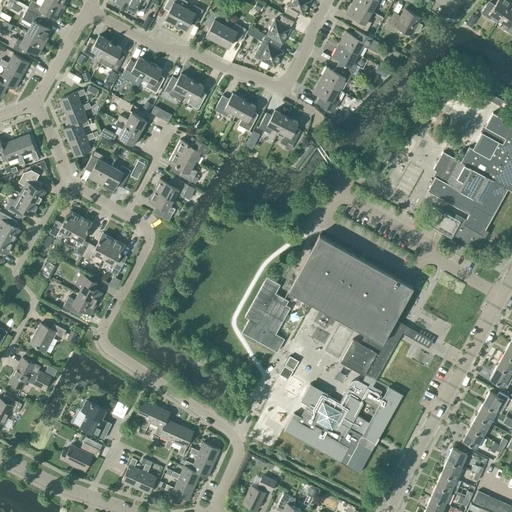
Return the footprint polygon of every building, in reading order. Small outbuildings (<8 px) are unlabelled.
[(58,19),(65,6),(52,0),(43,0),(41,5),(31,0),(27,9),(47,20),(50,14),(58,19)] [(147,11),(152,1),(149,0),(117,0),(117,2),(137,13),(140,7),(147,11)] [(170,7),(165,18),(176,23),(185,6),(187,1),(185,0),(167,0),(165,4),(170,7)] [(264,4),(257,0),(253,7),(261,10),(264,4)] [(310,0),(290,0),(287,6),(284,12),(295,18),(299,12),(303,14),(310,0)] [(372,11),(353,0),(346,13),(354,17),(351,22),(366,31),(371,22),(367,20),(372,11)] [(353,0),(372,11),(377,2),(381,4),(383,0),(353,0)] [(500,18),(511,1),(510,0),(497,0),(495,4),(489,0),(481,12),(490,19),(494,14),(500,18)] [(511,0),(511,1),(500,18),(506,22),(503,27),(511,33),(511,0)] [(191,10),(185,6),(176,23),(186,29),(192,18),(197,21),(203,9),(194,4),(191,10)] [(415,29),(419,31),(423,24),(418,21),(421,17),(405,8),(399,20),(391,16),(386,26),(396,32),(398,27),(412,34),(415,29)] [(47,20),(27,9),(22,18),(31,23),(26,32),(45,42),(52,30),(44,25),(47,20)] [(217,41),(226,24),(219,21),(222,16),(212,10),(205,24),(210,26),(206,35),(217,41)] [(271,37),(282,43),(291,27),(294,21),(283,15),(279,21),(275,18),(266,34),(271,37)] [(226,24),(217,41),(229,47),(233,39),(239,42),(246,28),(235,23),(232,28),(226,24)] [(263,42),(266,35),(253,28),(249,35),(263,42)] [(345,30),(339,43),(358,53),(362,44),(371,49),(376,40),(371,38),(356,29),(353,35),(345,30)] [(39,54),(45,42),(26,32),(21,41),(13,36),(8,45),(28,55),(31,50),(39,54)] [(97,52),(102,55),(110,41),(99,35),(96,40),(90,37),(82,52),(94,58),(97,52)] [(279,48),(282,43),(271,37),(268,42),(259,58),(275,67),(283,51),(279,48)] [(122,47),(110,41),(102,55),(108,58),(105,64),(116,70),(124,56),(119,53),(122,47)] [(337,65),(352,73),(357,64),(353,62),(358,53),(339,43),(332,55),(340,60),(337,65)] [(0,60),(0,63),(6,67),(22,75),(29,62),(13,53),(8,62),(1,58),(0,60)] [(137,74),(142,77),(150,63),(139,56),(136,62),(130,59),(122,73),(134,80),(137,74)] [(162,69),(150,63),(142,77),(148,80),(145,86),(156,92),(164,77),(159,74),(162,69)] [(326,66),(319,79),(339,89),(343,80),(347,82),(352,73),(337,65),(334,71),(326,66)] [(0,73),(0,79),(8,84),(15,88),(22,75),(6,67),(2,75),(0,73)] [(117,74),(111,71),(106,80),(113,83),(117,74)] [(179,90),(184,93),(192,79),(181,73),(178,78),(172,75),(164,90),(176,96),(179,90)] [(204,85),(192,79),(184,93),(190,96),(187,102),(198,108),(206,94),(201,91),(204,85)] [(339,89),(319,79),(313,91),(321,96),(317,102),(333,110),(342,92),(338,89),(339,89)] [(65,112),(82,105),(78,96),(85,93),(83,88),(59,98),(65,112)] [(485,90),(482,95),(506,109),(509,103),(485,90)] [(230,111),(236,114),(244,99),(232,93),(229,98),(222,95),(214,109),(227,116),(230,111)] [(129,110),(133,104),(120,97),(117,104),(129,110)] [(255,106),(244,99),(236,114),(242,117),(238,124),(249,130),(258,114),(252,111),(255,106)] [(152,103),(146,100),(143,106),(149,110),(152,103)] [(65,112),(70,125),(87,118),(84,110),(91,107),(89,102),(82,105),(65,112)] [(162,111),(153,106),(149,113),(159,118),(162,111)] [(279,130),(286,116),(275,110),(272,115),(266,112),(259,127),(270,133),(273,127),(279,130)] [(342,116),(334,111),(330,119),(338,124),(342,116)] [(120,114),(117,119),(140,132),(146,120),(132,112),(128,119),(120,114)] [(461,161),(508,188),(511,190),(511,126),(511,127),(511,126),(511,122),(492,112),(473,148),(469,146),(461,161)] [(298,122),(286,116),(279,130),(277,133),(282,136),(280,142),(286,145),(287,142),(293,145),(301,130),(295,127),(298,122)] [(87,118),(70,125),(63,128),(68,142),(85,135),(82,127),(89,124),(87,118)] [(133,144),(140,132),(117,119),(115,124),(122,128),(119,135),(133,144)] [(113,140),(116,134),(104,127),(101,133),(113,140)] [(85,135),(68,142),(74,156),(91,149),(87,140),(95,137),(93,132),(85,135)] [(15,138),(22,155),(30,152),(33,159),(38,157),(29,133),(15,138)] [(15,138),(1,143),(5,153),(8,160),(17,157),(20,164),(25,163),(22,155),(15,138)] [(5,153),(1,143),(0,139),(0,154),(3,162),(8,160),(5,153)] [(180,139),(175,150),(195,160),(198,154),(204,157),(210,146),(198,140),(194,146),(180,139)] [(299,169),(316,147),(310,143),(294,165),(299,169)] [(191,167),(195,160),(175,150),(169,161),(183,168),(179,175),(191,181),(197,170),(191,167)] [(100,183),(110,165),(101,160),(104,156),(95,151),(87,166),(92,169),(88,177),(100,183)] [(508,188),(461,161),(443,151),(433,169),(438,171),(427,190),(469,213),(464,223),(461,221),(454,235),(475,247),(508,188)] [(144,164),(138,161),(131,174),(137,178),(144,164)] [(110,165),(100,183),(113,190),(116,184),(122,187),(130,170),(122,165),(119,170),(110,165)] [(25,185),(21,193),(39,203),(45,191),(35,185),(38,180),(36,179),(39,174),(31,170),(24,172),(19,182),(25,185)] [(159,178),(154,189),(173,199),(176,192),(183,196),(189,185),(174,177),(171,184),(159,178)] [(169,205),(173,199),(154,189),(148,200),(159,205),(155,213),(169,220),(175,208),(169,205)] [(32,215),(39,203),(21,193),(16,201),(10,197),(5,207),(17,213),(20,208),(32,215)] [(71,234),(81,216),(70,210),(63,223),(56,219),(49,233),(58,238),(64,231),(71,234)] [(0,233),(14,241),(20,229),(8,222),(11,217),(0,211),(0,233)] [(81,216),(71,234),(78,238),(73,251),(82,255),(89,242),(83,239),(92,222),(81,216)] [(0,249),(7,253),(14,241),(0,233),(0,249)] [(89,242),(82,255),(91,260),(97,254),(104,257),(114,239),(103,233),(96,246),(89,242)] [(289,289),(366,332),(394,347),(402,332),(405,333),(408,327),(394,319),(413,286),(320,234),(289,289)] [(114,239),(104,257),(110,261),(108,270),(117,275),(124,261),(118,258),(124,245),(114,239)] [(42,273),(49,277),(50,277),(56,266),(48,261),(42,273)] [(275,289),(280,281),(266,273),(244,313),(249,316),(241,329),(277,348),(284,335),(275,330),(290,304),(285,301),(287,296),(275,289)] [(81,286),(78,293),(96,302),(102,292),(91,286),(94,281),(80,274),(75,283),(81,286)] [(90,313),(96,302),(78,293),(75,299),(68,296),(63,305),(77,313),(80,307),(90,313)] [(62,337),(66,330),(54,323),(51,328),(40,323),(30,343),(45,351),(55,333),(62,337)] [(77,333),(71,330),(66,339),(73,342),(77,333)] [(372,385),(394,347),(366,332),(360,343),(353,338),(340,361),(364,374),(364,373),(371,377),(364,390),(350,383),(340,401),(327,394),(327,393),(310,383),(301,400),(308,403),(301,416),(294,412),(284,430),(340,461),(349,446),(339,440),(341,437),(343,438),(349,428),(362,435),(358,443),(371,450),(403,394),(388,386),(383,397),(380,395),(382,391),(372,385)] [(510,373),(511,369),(511,358),(503,353),(496,365),(510,373)] [(290,356),(285,364),(293,368),(298,360),(290,356)] [(38,369),(40,366),(26,358),(23,365),(19,363),(10,381),(22,388),(26,379),(33,383),(45,389),(52,376),(38,369)] [(284,365),(280,373),(288,378),(292,370),(284,365)] [(503,385),(510,373),(496,365),(490,377),(503,385)] [(482,403),(496,410),(503,398),(489,391),(482,403)] [(17,413),(22,404),(4,394),(1,400),(0,400),(0,427),(2,429),(12,410),(17,413)] [(112,398),(109,404),(114,407),(117,400),(112,398)] [(144,434),(149,421),(157,405),(143,399),(136,415),(145,419),(139,432),(144,434)] [(86,412),(80,426),(104,438),(111,423),(102,418),(106,409),(86,400),(81,410),(86,412)] [(476,415),(490,422),(496,410),(482,403),(476,415)] [(170,411),(157,405),(149,421),(158,425),(155,433),(160,435),(167,419),(170,411)] [(469,427),(483,435),(490,422),(476,415),(469,427)] [(180,425),(167,419),(160,435),(168,439),(165,446),(169,448),(173,441),(180,425)] [(193,431),(180,425),(173,441),(182,445),(178,452),(183,454),(193,431)] [(483,435),(469,427),(462,439),(476,447),(483,435)] [(502,437),(499,443),(504,446),(507,440),(502,437)] [(97,457),(100,449),(83,441),(80,448),(71,444),(67,451),(64,449),(60,457),(75,464),(75,466),(84,470),(92,455),(97,457)] [(190,451),(197,455),(214,462),(220,449),(203,441),(199,450),(192,447),(190,451)] [(501,452),(504,446),(499,443),(495,449),(501,452)] [(452,447),(447,459),(461,465),(466,453),(452,447)] [(197,455),(193,464),(191,468),(199,472),(208,476),(214,462),(197,455)] [(135,486),(142,470),(134,466),(137,459),(132,457),(122,480),(135,486)] [(456,478),(461,465),(447,459),(441,472),(456,478)] [(199,472),(191,468),(193,464),(186,460),(180,473),(173,470),(170,475),(178,478),(194,485),(199,472)] [(146,463),(142,470),(135,486),(149,492),(156,476),(147,472),(150,465),(146,463)] [(450,491),(456,478),(441,472),(436,484),(450,491)] [(251,484),(243,502),(256,509),(265,491),(264,490),(265,487),(271,490),(276,481),(263,475),(257,487),(251,484)] [(188,499),(194,485),(178,478),(174,487),(166,484),(164,488),(188,499)] [(445,503),(450,491),(436,484),(430,497),(445,503)] [(473,501),(478,504),(483,492),(478,490),(473,501)] [(282,511),(298,511),(300,508),(293,505),(296,498),(283,492),(277,505),(282,507),(283,511),(282,511)] [(478,504),(484,506),(489,495),(483,492),(478,504)] [(489,495),(484,506),(489,508),(494,497),(489,495)] [(430,511),(440,511),(445,503),(430,497),(425,510),(430,511)] [(500,500),(494,497),(489,508),(495,511),(500,500)] [(500,511),(505,502),(500,500),(495,511),(496,511),(500,511)] [(507,511),(510,505),(505,502),(500,511),(507,511)]
